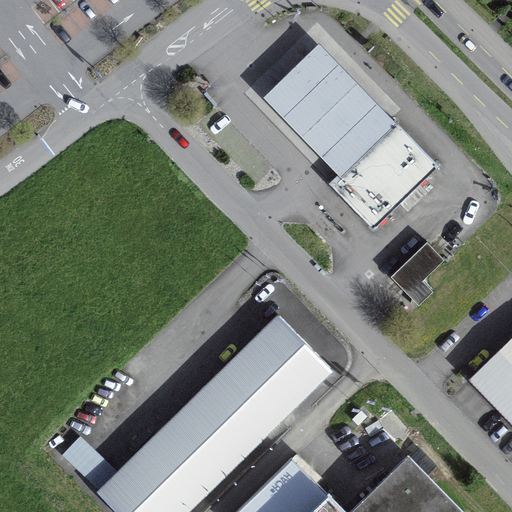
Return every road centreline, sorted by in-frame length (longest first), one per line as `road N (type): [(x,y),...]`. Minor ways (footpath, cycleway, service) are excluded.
road 1 (residential): [(123,88),(376,362),(511,495)]
road 2 (residential): [(123,88),(0,179)]
road 3 (primary): [(406,0),(511,104)]
road 4 (residential): [(238,0),(123,88)]
